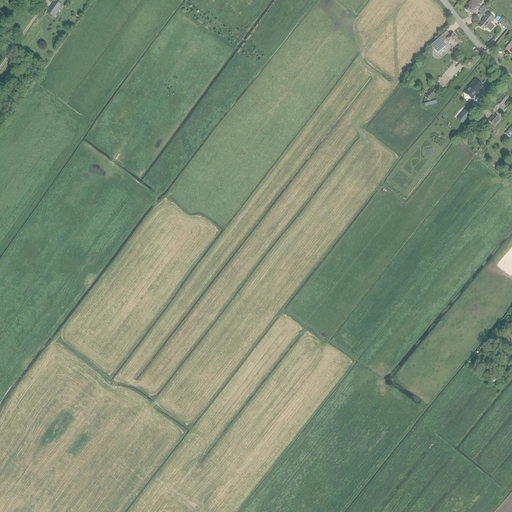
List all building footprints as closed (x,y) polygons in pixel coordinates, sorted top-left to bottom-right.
[(468,5),(465,9),(468,12),(469,11),(472,14),(480,6),(478,5),(479,4),(482,1),(480,0),(474,0),(475,0),(474,1),(472,0),(471,0),(467,4),(468,5)] [(47,12),(52,16),(60,5),(55,1),(47,12)] [(479,26),(483,29),(484,28),(485,29),(486,28),(490,31),(494,27),(490,23),(494,18),(488,14),(487,13),(485,16),(479,23),(480,25),(479,26)] [(446,31),(438,39),(430,45),(437,53),(445,47),(449,43),(453,47),(459,42),(452,34),(450,36),(446,32),(447,31),(446,31)] [(476,90),(481,85),(477,81),(474,84),(470,81),(469,83),(472,86),(472,87),(476,90)] [(429,101),(436,94),(430,90),(424,97),(429,101)] [(501,94),(493,104),(491,107),(496,111),(498,108),(501,110),(506,105),(505,104),(509,100),(507,99),(508,98),(503,94),(502,95),(501,94)] [(464,123),(472,114),(466,109),(458,118),(464,123)] [(494,114),(488,121),(494,126),(499,121),(498,120),(499,118),(494,114)] [(485,131),(490,135),(495,128),(490,125),(485,131)]
